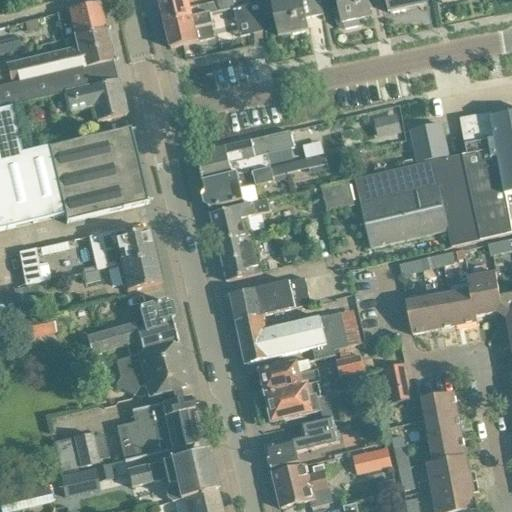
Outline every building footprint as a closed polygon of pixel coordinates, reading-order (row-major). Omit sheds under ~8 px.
[(167,0),(160,2),(166,26),(211,16),(211,15),(233,10),(235,10),(235,9),(233,0),(229,0),(215,3),(200,7),(199,2),(189,5),(187,0),(167,0)] [(320,0),(272,0),(274,4),(277,19),(281,38),(309,32),(306,21),(324,17),(320,0)] [(339,0),(341,9),(334,11),(338,26),(345,31),(360,28),(359,22),(372,19),(367,0),(339,0)] [(387,0),(390,15),(408,11),(407,8),(418,5),(419,9),(427,7),(425,0),(387,0)] [(263,3),(235,9),(235,10),(233,10),(237,26),(249,23),(251,30),(266,27),(263,3)] [(63,41),(74,39),(74,37),(105,30),(99,5),(57,15),(63,41)] [(211,16),(166,26),(171,50),(199,44),(195,29),(213,25),(211,16)] [(0,111),(11,109),(48,99),(117,83),(112,65),(114,64),(105,30),(74,37),(74,39),(76,50),(6,67),(8,73),(0,74),(0,111)] [(0,55),(18,52),(15,40),(0,43),(0,55)] [(117,83),(48,99),(53,118),(93,109),(96,125),(126,118),(117,83)] [(0,111),(0,232),(13,229),(32,225),(65,217),(49,150),(49,147),(20,153),(11,109),(0,111)] [(466,147),(468,147),(496,142),(492,119),(492,115),(461,121),(466,147)] [(511,115),(492,119),(496,142),(509,208),(511,207),(511,115)] [(399,116),(382,120),(386,138),(404,133),(399,116)] [(443,127),(411,133),(418,165),(449,158),(443,127)] [(49,150),(65,217),(66,225),(148,206),(130,131),(49,150)] [(197,155),(203,183),(231,177),(233,176),(230,165),(295,150),(291,133),(257,141),(226,149),(226,148),(197,155)] [(469,155),(462,157),(481,242),(511,234),(511,226),(509,208),(496,142),(468,147),(469,155)] [(462,157),(438,162),(433,163),(438,186),(437,187),(448,233),(452,249),(481,242),(462,157)] [(433,163),(414,167),(414,168),(355,182),(372,251),(448,233),(437,187),(438,186),(433,163)] [(231,177),(203,183),(206,195),(204,199),(206,206),(210,208),(210,211),(244,203),(241,191),(255,188),(256,189),(274,185),(271,171),(253,175),(252,172),(233,176),(231,177)] [(321,189),(327,214),(355,208),(349,183),(321,189)] [(211,216),(218,244),(253,236),(249,221),(271,215),(268,202),(211,216)] [(116,267),(155,258),(149,231),(124,237),(122,231),(89,239),(97,271),(98,271),(116,267)] [(253,236),(218,244),(228,284),(262,276),(253,236)] [(487,248),(490,260),(511,254),(508,242),(487,248)] [(19,253),(25,287),(42,283),(36,250),(19,253)] [(451,256),(441,259),(444,270),(454,268),(451,256)] [(155,258),(116,267),(121,287),(126,288),(127,293),(162,285),(155,258)] [(444,270),(441,259),(430,261),(433,273),(444,270)] [(411,265),(400,267),(402,278),(413,276),(411,265)] [(100,282),(98,271),(97,271),(82,274),(85,286),(100,282)] [(501,309),(507,313),(511,304),(511,298),(500,301),(495,276),(467,281),(469,293),(471,292),(476,319),(477,319),(498,315),(497,307),(501,306),(501,309)] [(231,297),(237,323),(263,319),(312,307),(306,279),(231,297)] [(42,283),(25,287),(28,302),(45,299),(42,283)] [(434,333),(456,329),(450,296),(439,299),(437,286),(426,288),(429,300),(434,333)] [(478,324),(477,319),(476,319),(471,292),(469,293),(450,296),(456,329),(478,324)] [(413,337),(434,333),(429,300),(407,305),(413,337)] [(127,347),(130,359),(177,345),(171,321),(174,318),(171,306),(166,305),(166,303),(139,311),(144,329),(137,331),(135,327),(87,340),(92,357),(127,347)] [(56,333),(52,315),(13,324),(17,342),(56,333)] [(263,319),(237,323),(247,366),(312,351),(315,363),(336,358),(335,352),(349,349),(341,315),(266,332),(263,319)] [(172,393),(174,401),(182,398),(180,391),(189,388),(177,345),(130,359),(117,363),(121,378),(116,387),(134,397),(139,388),(146,386),(149,399),(172,393)] [(365,374),(361,358),(337,363),(341,380),(365,374)] [(261,374),(267,396),(319,386),(321,385),(318,373),(312,374),(309,363),(261,374)] [(404,366),(385,370),(389,388),(399,386),(408,384),(404,366)] [(408,384),(399,386),(402,402),(410,400),(408,384)] [(322,414),(324,422),(333,419),(332,412),(328,397),(322,399),(319,386),(267,396),(273,425),(286,422),(286,424),(307,419),(306,417),(322,414)] [(422,401),(427,424),(459,418),(455,395),(422,401)] [(182,398),(174,401),(174,403),(132,412),(134,424),(117,428),(125,464),(199,447),(191,413),(194,413),(191,399),(182,401),(182,398)] [(392,417),(390,407),(379,409),(381,419),(392,417)] [(427,424),(431,445),(463,439),(459,418),(427,424)] [(333,419),(324,422),(302,427),(304,439),(294,441),(294,443),(267,450),(272,472),(300,465),(298,455),(319,450),(319,449),(339,444),(333,419)] [(92,436),(73,440),(80,470),(98,466),(97,461),(106,459),(102,439),(93,440),(92,436)] [(391,441),(394,453),(405,450),(403,439),(391,441)] [(431,445),(434,465),(467,459),(463,439),(431,445)] [(405,450),(394,453),(396,463),(407,461),(405,450)] [(391,468),(387,452),(354,460),(358,476),(391,468)] [(177,503),(186,501),(214,494),(216,494),(206,453),(127,472),(131,490),(166,481),(167,487),(165,492),(167,501),(172,504),(177,503)] [(428,467),(433,493),(477,484),(476,479),(471,480),(467,459),(434,465),(428,467)] [(313,469),(314,475),(309,476),(307,467),(273,475),(281,511),(310,504),(311,510),(326,507),(328,504),(328,496),(327,491),(329,491),(324,466),(313,469)] [(109,468),(62,478),(60,479),(64,498),(101,490),(99,483),(111,480),(109,468)] [(398,473),(403,494),(414,492),(410,471),(398,473)] [(477,484),(433,493),(436,511),(476,511),(473,491),(478,490),(477,484)] [(186,501),(177,503),(178,511),(220,511),(216,494),(214,494),(186,501)] [(406,503),(406,505),(407,511),(419,511),(417,500),(406,503)]
